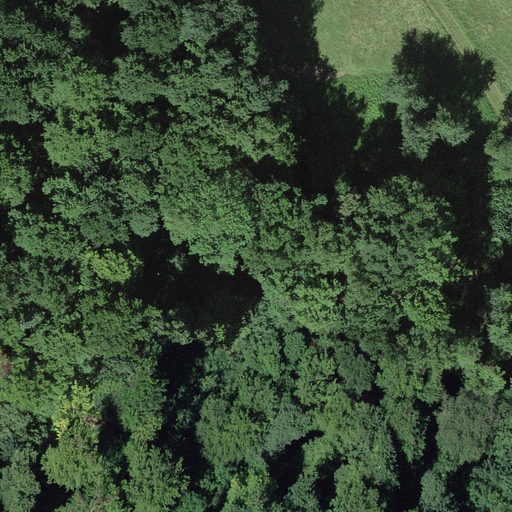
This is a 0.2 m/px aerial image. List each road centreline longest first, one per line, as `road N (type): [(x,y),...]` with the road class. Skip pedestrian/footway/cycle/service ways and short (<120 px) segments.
road 1 (track): [(172,0),(217,82),(227,81),(338,201),(414,302),(511,377)]
road 2 (track): [(427,0),(511,135)]
